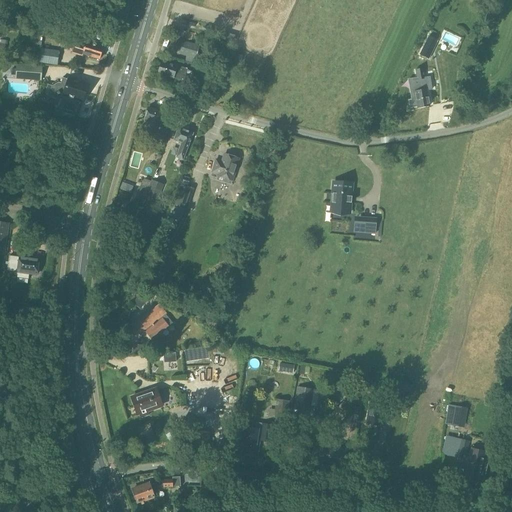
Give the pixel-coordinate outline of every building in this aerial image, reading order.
[(70,38),(62,36),(59,46),(67,48),(70,38)] [(99,60),(103,47),(93,44),(94,42),(86,40),(86,41),(82,40),(80,46),(74,44),(71,53),(82,57),(83,55),(99,60)] [(179,40),(175,54),(196,60),(200,46),(179,40)] [(58,59),(58,53),(40,51),(38,63),(57,65),(58,59)] [(173,78),(174,78),(183,81),(187,69),(177,66),(177,65),(171,63),(170,64),(162,62),(160,67),(158,68),(158,71),(159,73),(158,74),(173,78)] [(14,79),(39,80),(40,69),(15,67),(15,72),(11,72),(11,76),(14,77),(14,79)] [(415,92),(416,99),(409,101),(410,108),(417,107),(417,108),(429,106),(427,90),(425,90),(423,79),(425,79),(423,69),(415,70),(417,80),(413,81),(414,87),(416,87),(417,92),(415,92)] [(63,79),(61,84),(58,83),(52,87),(48,97),(56,100),(58,96),(60,95),(63,96),(82,102),(87,85),(68,80),(68,81),(63,79)] [(142,121),(147,123),(145,129),(143,129),(140,138),(151,141),(154,134),(164,137),(170,115),(163,113),(164,111),(157,109),(157,111),(146,108),(142,121)] [(181,143),(176,156),(176,157),(182,160),(193,133),(179,128),(174,140),(181,143)] [(222,162),(216,160),(212,172),(218,174),(218,176),(232,180),(239,159),(224,154),(222,162)] [(152,181),(151,183),(142,180),(137,193),(156,200),(162,185),(152,181)] [(351,184),(333,183),(333,195),(331,195),(330,203),(332,204),(331,213),(348,215),(350,203),(351,203),(351,197),(350,197),(351,184)] [(376,220),(361,219),(360,232),(360,233),(375,234),(376,220)] [(36,275),(38,273),(39,269),(37,268),(38,261),(19,258),(8,257),(6,271),(17,273),(16,278),(27,279),(28,274),(36,275)] [(137,297),(132,303),(139,310),(144,304),(137,297)] [(150,312),(141,319),(141,318),(132,325),(137,331),(142,327),(152,340),(169,327),(172,324),(163,313),(164,312),(158,305),(150,311),(150,312)] [(376,389),(378,380),(370,378),(368,387),(376,389)] [(410,399),(412,387),(385,382),(383,393),(410,399)] [(313,391),(296,388),(294,402),(312,404),(313,391)] [(152,390),(132,397),(138,415),(140,414),(141,418),(149,415),(147,412),(161,407),(156,391),(153,392),(152,390)] [(276,400),(274,419),(287,420),(289,401),(276,400)] [(369,403),(366,424),(379,426),(382,405),(369,403)] [(454,407),(451,426),(463,428),(466,409),(454,407)] [(257,424),(256,430),(244,428),(240,453),(257,455),(259,441),(270,442),(273,426),(257,424)] [(210,435),(196,434),(194,452),(209,453),(210,435)] [(464,458),(468,442),(461,440),(458,457),(464,458)] [(314,443),(310,461),(343,468),(347,450),(314,443)] [(484,453),(472,450),(469,463),(467,462),(465,469),(467,469),(465,478),(470,480),(471,481),(474,482),(475,481),(477,481),(479,470),(485,472),(490,454),(484,452),(484,453)] [(172,480),(173,487),(180,486),(179,477),(172,477),(172,480)] [(149,484),(132,489),(137,503),(140,502),(141,505),(146,503),(146,501),(154,498),(158,496),(153,484),(149,485),(149,484)]
